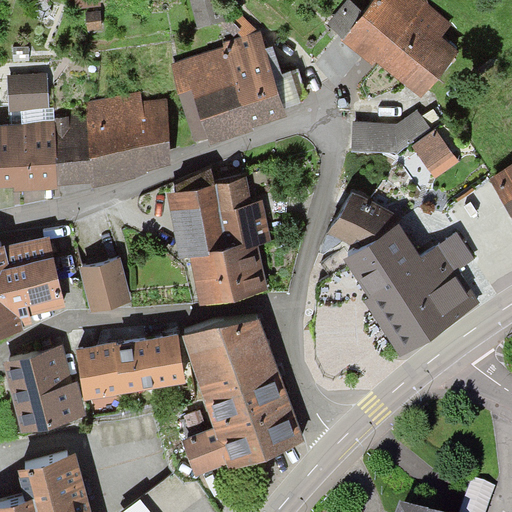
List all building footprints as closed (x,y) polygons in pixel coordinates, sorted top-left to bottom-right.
[(191,0),(198,24),(225,17),(220,0),(191,0)] [(343,31),(363,7),(354,0),(345,0),(329,20),(343,31)] [(430,1),(428,0),(368,0),(363,7),(343,31),(341,33),(372,58),(376,53),(379,56),(420,90),(459,43),(443,30),(451,20),(429,2),(430,1)] [(101,7),(87,8),(88,26),(102,25),(101,7)] [(259,28),(239,11),(233,18),(242,25),(238,29),(242,33),(259,28)] [(225,43),(171,60),(195,134),(209,130),(211,136),(254,122),(253,118),(288,107),(284,98),(270,53),(266,40),(262,27),(259,28),(242,33),(224,39),(225,43)] [(273,38),(266,40),(270,53),(284,98),(300,93),(291,62),(282,65),(273,38)] [(8,72),(9,105),(49,103),(48,70),(8,72)] [(55,113),(55,115),(58,178),(92,176),(92,182),(137,172),(147,168),(147,164),(172,157),(168,95),(144,99),(142,89),(86,101),(87,115),(69,115),(70,113),(55,113)] [(432,127),(417,107),(397,120),(353,117),(351,146),(399,149),(412,141),(432,127)] [(0,117),(0,179),(14,179),(14,184),(58,182),(58,178),(55,115),(0,117)] [(436,124),(432,127),(412,141),(435,175),(460,158),(436,124)] [(511,157),(490,172),(511,207),(511,157)] [(214,183),(211,168),(174,185),(176,192),(168,194),(180,258),(191,256),(199,303),(271,290),(262,245),(273,243),(265,200),(254,202),(249,176),(214,183)] [(355,241),(399,213),(353,184),(327,224),(355,241)] [(355,241),(343,249),(370,290),(364,293),(399,349),(480,300),(441,238),(421,249),(399,213),(355,241)] [(50,230),(0,241),(0,331),(22,326),(21,321),(33,318),(31,309),(67,301),(50,230)] [(119,256),(80,266),(91,309),(130,299),(119,256)] [(258,313),(182,329),(213,425),(182,436),(195,473),(227,460),(228,465),(302,438),(258,313)] [(180,341),(116,350),(123,400),(125,400),(187,391),(180,341)] [(63,345),(4,360),(22,431),(87,415),(78,380),(72,382),(63,345)] [(123,400),(116,350),(78,355),(85,408),(125,402),(125,400),(123,400)] [(27,492),(0,499),(0,511),(93,511),(76,449),(19,464),(27,492)] [(150,511),(141,499),(123,511),(150,511)]
